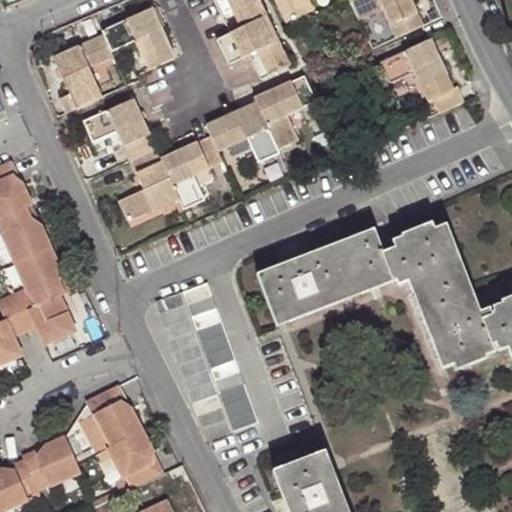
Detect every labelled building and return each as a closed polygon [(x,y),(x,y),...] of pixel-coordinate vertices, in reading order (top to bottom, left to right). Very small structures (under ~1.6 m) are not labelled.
[(291,66),(260,0),(229,0),(242,27),(232,32),(243,57),(249,55),(260,80),(291,66)] [(275,0),(285,21),(307,11),(300,0),(275,0)] [(396,37),(421,26),(409,0),(350,0),(360,20),(383,9),(396,37)] [(103,30),(105,35),(112,53),(137,40),(151,70),(164,64),(175,58),(152,8),(103,30)] [(232,32),(228,33),(218,39),(228,64),(243,57),(232,32)] [(59,99),(67,114),(104,97),(91,67),(114,57),(112,53),(105,35),(55,58),(71,94),(59,99)] [(431,38),(381,61),(389,81),(414,69),(427,98),(431,97),(437,112),(464,100),(457,85),(453,87),(431,38)] [(256,97),(258,102),(279,148),(299,138),(289,113),(318,100),(306,75),(256,97)] [(129,161),(156,149),(134,99),(82,122),(91,144),(116,133),(129,161)] [(258,102),(235,112),(207,125),(212,138),(218,149),(246,136),(258,162),(280,151),(279,148),(258,102)] [(212,138),(198,144),(162,160),(179,199),(184,209),(206,199),(196,174),(223,162),(218,149),(212,138)] [(179,199),(162,160),(156,149),(129,161),(143,190),(118,201),(126,222),(179,199)] [(16,193),(20,182),(11,161),(0,165),(0,218),(2,223),(32,210),(29,204),(22,207),(16,193)] [(29,204),(20,182),(16,193),(22,207),(29,204)] [(32,210),(2,223),(5,230),(1,232),(14,263),(41,251),(35,237),(39,224),(32,210)] [(49,248),(39,224),(35,237),(41,251),(49,248)] [(390,247),(381,250),(393,281),(405,277),(424,330),(481,309),(451,226),(390,247)] [(303,256),(257,273),(276,325),(393,281),(381,250),(373,229),(303,256)] [(41,251),(14,263),(27,293),(34,310),(58,300),(62,298),(57,285),(59,272),(49,248),(41,251)] [(70,295),(59,272),(57,285),(62,298),(70,295)] [(257,423),(208,283),(184,292),(232,432),(257,423)] [(75,335),(58,300),(34,310),(27,293),(8,301),(20,327),(37,320),(41,328),(36,330),(44,349),(75,335)] [(157,301),(207,442),(230,433),(182,293),(157,301)] [(511,298),(493,305),(424,330),(443,383),(511,359),(511,298)] [(0,315),(3,324),(0,325),(0,367),(20,359),(12,340),(7,342),(3,335),(20,327),(8,301),(0,304),(0,315)] [(24,336),(36,330),(41,328),(37,320),(20,327),(24,336)] [(7,342),(12,340),(24,336),(20,327),(3,335),(7,342)] [(108,339),(105,329),(93,334),(97,343),(108,339)] [(121,383),(114,386),(122,402),(132,406),(121,383)] [(111,444),(143,430),(132,406),(122,402),(114,386),(84,401),(91,414),(95,412),(111,444)] [(154,452),(143,430),(111,444),(108,446),(121,475),(124,474),(131,490),(159,478),(152,464),(154,452)] [(67,438),(42,450),(42,458),(26,465),(27,468),(37,491),(53,483),(55,485),(82,473),(67,438)] [(42,458),(42,450),(22,458),(23,460),(26,465),(42,458)] [(348,511),(325,451),(273,471),(288,511),(348,511)] [(159,478),(165,475),(154,452),(152,464),(159,478)] [(23,460),(1,470),(13,474),(27,468),(26,465),(23,460)] [(37,491),(27,468),(13,474),(1,470),(0,470),(0,511),(6,511),(26,504),(24,500),(39,494),(37,491)]
